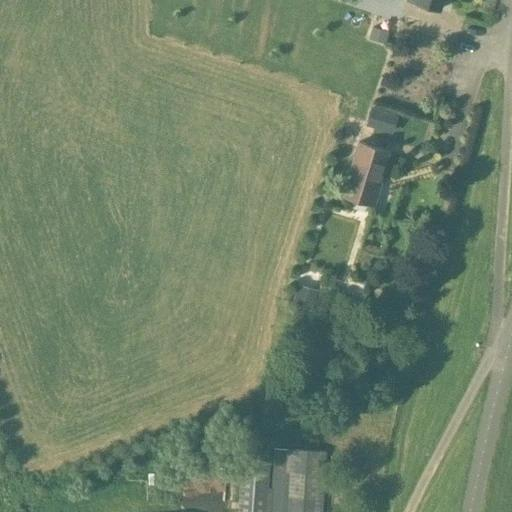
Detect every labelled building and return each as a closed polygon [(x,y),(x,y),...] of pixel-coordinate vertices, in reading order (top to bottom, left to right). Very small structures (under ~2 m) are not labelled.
[(448,0),(409,0),(440,10),(442,0),(447,0),(448,0)] [(366,126),(394,131),(397,110),(370,105),(366,126)] [(373,204),(389,151),(359,141),(342,195),(373,204)] [(293,305),(314,310),(319,288),(299,283),(293,305)] [(284,511),(322,511),(326,451),(276,448),(275,463),(274,468),(287,469),(284,511)] [(265,511),(268,486),(269,462),(243,461),(239,511),(265,511)]
